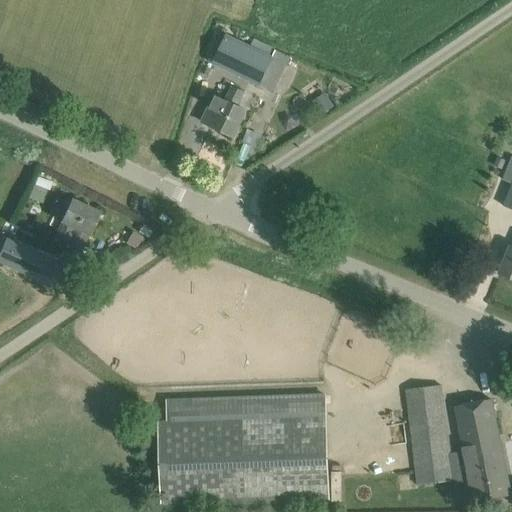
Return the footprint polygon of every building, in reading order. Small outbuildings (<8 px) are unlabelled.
[(214,63),(259,85),(272,58),(227,36),(214,63)] [(238,107),(244,93),(232,87),(227,100),(216,95),(203,122),(234,137),(247,111),(238,107)] [(330,100),(317,109),(322,115),(335,107),(330,100)] [(498,157),(494,166),(502,170),(506,161),(498,157)] [(503,209),(511,211),(511,160),(502,183),(511,187),(503,209)] [(38,177),(35,184),(47,189),(49,190),(52,183),(38,177)] [(71,200),(54,236),(66,242),(73,227),(89,235),(99,213),(71,200)] [(143,225),(139,232),(148,238),(152,231),(143,225)] [(133,232),(126,243),(135,248),(136,249),(137,247),(143,237),(133,232)] [(3,234),(0,241),(0,259),(41,278),(51,256),(3,234)] [(38,236),(33,246),(44,252),(48,243),(49,241),(38,236)] [(511,246),(500,273),(511,278),(511,246)] [(470,479),(474,501),(511,494),(492,399),(456,406),(465,451),(451,454),(441,385),(407,390),(419,486),(470,479)] [(170,421),(161,422),(164,507),(329,501),(325,395),(169,400),(170,421)] [(359,472),(391,470),(390,454),(358,455),(359,472)]
